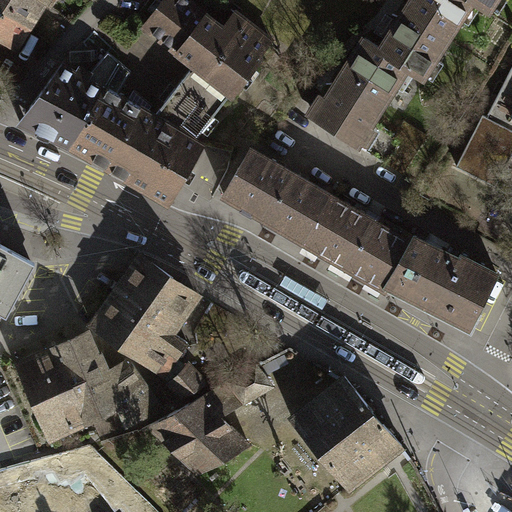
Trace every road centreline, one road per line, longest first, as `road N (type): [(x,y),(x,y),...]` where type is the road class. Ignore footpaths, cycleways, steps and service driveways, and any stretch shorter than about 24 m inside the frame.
road 1 (unclassified): [(472,410),(451,368),(224,235),(147,205)]
road 2 (unclassified): [(126,235),(191,264),(431,404),(472,410)]
road 3 (unclassified): [(147,205),(0,141)]
road 4 (residential): [(100,0),(0,120)]
road 5 (unclassified): [(0,197),(126,235)]
